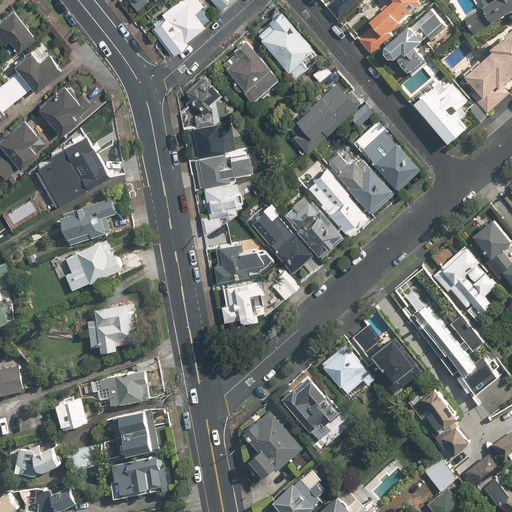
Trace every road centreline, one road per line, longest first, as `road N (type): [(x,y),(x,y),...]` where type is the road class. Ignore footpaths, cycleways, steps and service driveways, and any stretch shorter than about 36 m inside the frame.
road 1 (residential): [(458,187),(204,404)]
road 2 (tertiary): [(145,96),(204,404)]
road 3 (residential): [(458,187),(299,0)]
road 4 (residential): [(145,96),(254,0)]
